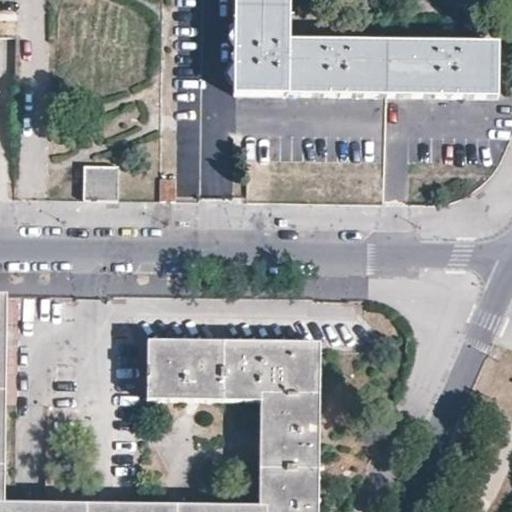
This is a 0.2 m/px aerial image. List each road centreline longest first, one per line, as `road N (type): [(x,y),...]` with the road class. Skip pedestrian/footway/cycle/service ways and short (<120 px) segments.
road 1 (residential): [(0,253),(511,255)]
road 2 (residential): [(511,267),(399,511)]
